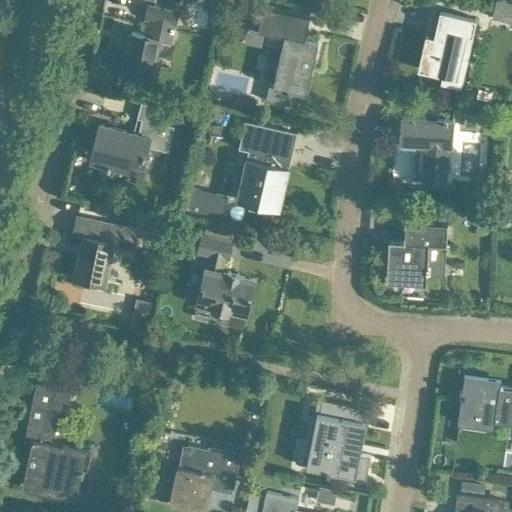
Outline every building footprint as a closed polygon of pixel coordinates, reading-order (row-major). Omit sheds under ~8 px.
[(131,32),(123,70),(151,76),(159,39),(171,41),(174,24),(175,24),(178,12),(177,12),(179,0),(177,0),(154,0),(153,6),(147,5),(145,18),(151,19),(147,35),(131,32)] [(305,39),(310,16),(253,3),(252,10),(265,12),(261,29),(285,34),(275,82),(271,82),(267,99),(286,103),(289,90),(291,90),(307,93),(309,87),(311,88),(314,77),(311,76),(313,65),(316,54),(318,42),(305,39)] [(427,34),(419,69),(443,75),(441,83),(460,88),(477,18),(441,10),(435,36),(427,34)] [(470,97),(471,113),(494,111),(493,96),(470,97)] [(425,144),(423,181),(447,182),(449,146),(452,146),(454,119),(402,116),(401,143),(425,144)] [(170,147),(175,125),(143,117),(140,133),(100,123),(91,160),(131,169),(133,162),(145,165),(147,157),(146,156),(147,151),(148,151),(150,146),(154,147),(154,143),(170,147)] [(246,153),(235,200),(250,203),(249,209),(278,216),(297,131),(254,121),(246,119),(239,147),(248,149),(247,153),(246,153)] [(222,218),(228,194),(192,187),(187,210),(222,218)] [(107,205),(97,203),(95,211),(105,213),(107,205)] [(478,228),(491,229),(491,213),(478,213),(478,228)] [(78,216),(74,234),(84,236),(75,276),(105,283),(114,245),(133,250),(138,230),(78,216)] [(388,240),(386,278),(387,278),(388,274),(444,277),(448,222),(405,220),(404,222),(409,222),(408,241),(388,240)] [(233,241),(228,239),(202,234),(198,252),(211,255),(208,267),(206,267),(198,303),(194,302),(190,316),(209,320),(211,310),(230,315),(228,324),(243,328),(246,314),(247,315),(255,279),(222,271),(225,257),(229,258),(233,241)] [(464,374),(458,422),(494,427),(496,418),(511,420),(511,388),(499,386),(500,379),(464,374)] [(32,440),(23,483),(78,494),(87,448),(52,441),(58,411),(67,413),(72,389),(37,382),(25,439),(32,440)] [(317,414),(307,468),(366,479),(366,477),(365,477),(369,456),(343,451),(349,420),(317,414)] [(175,466),(167,504),(205,511),(211,481),(232,485),(238,452),(211,447),(211,449),(184,444),(179,467),(175,466)] [(266,491),(261,511),(294,511),(298,497),(266,491)] [(457,495),(456,509),(472,511),(471,511),(506,511),(508,501),(457,495)]
